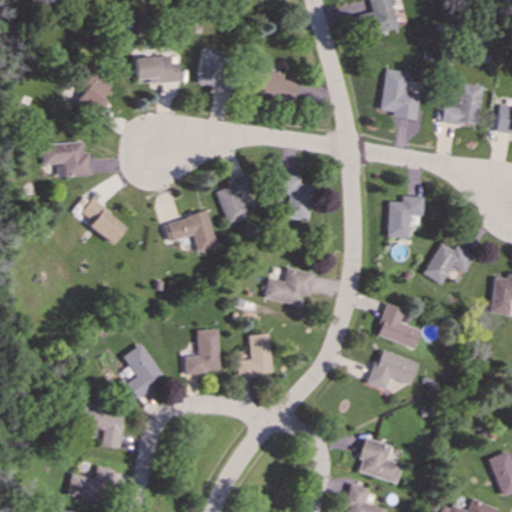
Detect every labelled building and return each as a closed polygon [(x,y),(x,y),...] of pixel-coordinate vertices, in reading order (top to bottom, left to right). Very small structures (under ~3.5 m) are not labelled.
[(394,28),(386,0),(365,0),(368,12),(357,15),(362,36),(394,28)] [(192,84),(216,87),(221,52),(197,48),(192,84)] [(176,83),(175,64),(166,64),(166,57),(131,58),(131,80),(145,79),(146,84),(176,83)] [(110,83),(77,65),(68,80),(82,87),(72,104),(94,116),(103,100),(100,99),(110,83)] [(279,75),(249,70),(245,92),(290,100),(293,82),(279,80),(279,75)] [(478,86),(456,83),(454,98),(441,97),(438,123),(474,126),(478,86)] [(492,131),(511,133),(511,107),(496,105),(492,131)] [(87,176),(86,153),(79,154),(79,143),(38,144),(39,166),(53,165),(53,177),(87,176)] [(224,226),(245,219),(241,207),(249,204),(240,175),(222,182),(224,187),(212,192),(224,226)] [(296,177),(275,175),(273,194),(285,195),(282,218),(304,221),(308,186),(295,184),(296,177)] [(384,202),(383,238),(405,238),(405,215),(419,216),(419,197),(398,197),(398,202),(384,202)] [(124,226),(87,199),(74,216),(111,244),(124,226)] [(212,248),(203,212),(159,223),(164,242),(188,235),(193,253),(212,248)] [(419,275),(438,284),(447,266),(461,273),(470,255),(451,246),(449,250),(435,243),(419,275)] [(260,299),(303,307),(310,274),(283,268),(280,281),(264,278),(260,299)] [(489,277),(485,313),(505,315),(507,301),(511,301),(511,273),(503,273),(502,279),(489,277)] [(372,336),(410,349),(416,330),(396,323),(401,309),(383,303),(372,336)] [(215,330),(193,330),(193,356),(180,357),(180,375),(202,374),(201,370),(216,369),(215,330)] [(233,361),(234,378),(268,376),(266,334),(245,335),(246,360),(233,361)] [(118,357),(132,377),(122,383),(132,399),(150,387),(148,383),(158,376),(137,345),(118,357)] [(362,383),(381,391),(386,378),(407,386),(415,364),(378,350),(374,363),(370,361),(362,383)] [(114,449),(121,413),(81,405),(77,425),(100,430),(97,445),(114,449)] [(387,446),(360,438),(354,459),(358,460),(355,473),(392,483),(398,464),(383,460),(387,446)] [(511,473),(503,451),(483,460),(498,496),(511,490),(511,473)] [(90,479),(67,474),(62,496),(102,504),(109,470),(92,466),(90,479)] [(381,511),(382,509),(360,503),(364,489),(346,484),(340,505),(345,506),(343,511),(381,511)] [(491,511),(493,509),(467,499),(461,511),(459,511),(439,503),(435,511),(491,511)]
